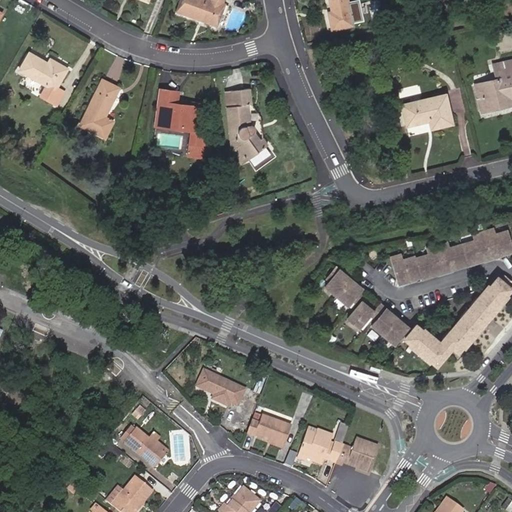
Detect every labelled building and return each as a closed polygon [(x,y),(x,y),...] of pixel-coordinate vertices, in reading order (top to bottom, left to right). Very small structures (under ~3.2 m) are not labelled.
[(222,0),(178,0),(175,12),(216,27),(225,4),(221,3),(222,0)] [(327,12),(330,29),(353,25),(349,0),(331,0),(333,11),(327,12)] [(20,73),(44,87),(39,97),(56,106),(63,93),(58,90),(69,71),(51,60),(47,67),(29,56),(20,73)] [(511,108),(511,61),(492,67),(496,82),(480,86),(488,114),(511,108)] [(104,81),(81,127),(102,138),(111,121),(100,116),(115,87),(104,81)] [(488,114),(480,86),(473,87),(481,116),(488,114)] [(250,107),(255,107),(252,89),(233,91),(235,109),(229,110),(236,155),(239,159),(245,154),(252,164),(273,152),(266,144),(262,146),(257,139),(259,137),(259,136),(259,135),(260,135),(260,134),(260,133),(260,132),(259,131),(259,130),(258,129),(257,129),(257,128),(256,128),(255,127),(254,127),(253,127),(250,107)] [(235,109),(233,91),(224,93),(226,110),(229,110),(235,109)] [(206,110),(176,105),(178,95),(159,92),(153,127),(190,133),(186,158),(206,161),(208,144),(200,143),(206,110)] [(447,96),(403,105),(408,124),(430,120),(433,131),(455,127),(447,96)] [(265,126),(255,107),(250,107),(253,127),(254,127),(255,127),(256,128),(257,128),(257,129),(258,129),(259,130),(259,131),(260,132),(260,133),(260,134),(260,135),(259,135),(259,136),(259,137),(257,139),(262,146),(266,144),(265,126)] [(245,168),(252,164),(245,154),(239,159),(245,168)] [(511,253),(511,236),(510,231),(498,234),(496,229),(475,235),(477,241),(452,249),(451,243),(429,250),(431,256),(419,259),(419,257),(407,261),(405,256),(394,259),(403,288),(411,285),(410,283),(425,278),(425,280),(441,276),(442,278),(457,273),(456,271),(486,261),(487,263),(503,259),(502,256),(511,253)] [(368,294),(339,270),(329,282),(333,284),(328,290),(351,308),(355,303),(358,305),(368,294)] [(463,353),(511,292),(511,280),(508,277),(505,281),(501,278),(450,342),(463,353)] [(416,333),(383,306),(376,314),(365,304),(351,321),(363,330),(374,317),(379,322),(375,327),(399,347),(403,341),(407,344),(409,341),(441,367),(452,354),(420,328),(416,333)] [(168,346),(159,340),(155,348),(163,353),(168,346)] [(243,387),(201,369),(195,385),(213,392),(212,395),(228,403),(229,400),(237,403),(243,387)] [(133,413),(138,418),(144,410),(139,406),(133,413)] [(256,419),(249,417),(243,432),(250,435),(251,433),(266,438),(266,437),(282,442),(289,422),(259,413),(256,419)] [(340,441),(347,423),(338,420),(332,437),(334,438),(340,441)] [(157,447),(145,437),(132,426),(120,440),(147,461),(157,447)] [(319,461),(321,456),(326,442),(330,431),(316,426),(315,430),(305,426),(295,453),(311,458),(319,461)] [(151,429),(145,437),(157,447),(147,461),(153,466),(166,448),(155,439),(158,435),(151,429)] [(340,441),(332,460),(340,463),(341,461),(353,465),(351,469),(365,475),(377,444),(354,435),(350,444),(340,441)] [(280,447),(282,442),(266,437),(266,438),(265,441),(280,447)] [(332,460),(340,441),(334,438),(332,444),(326,458),(332,460)] [(326,458),(332,444),(326,442),(321,456),(326,458)] [(311,458),(295,453),(294,456),(310,461),(311,458)] [(121,490),(109,505),(117,511),(131,511),(150,489),(133,475),(121,490)] [(83,484),(75,477),(67,488),(74,494),(83,484)] [(103,500),(109,505),(121,490),(115,485),(103,500)] [(216,510),(219,511),(245,511),(257,498),(241,485),(226,506),(222,502),(216,510)] [(271,496),(262,489),(257,495),(267,502),(271,496)] [(446,495),(435,510),(438,511),(449,497),(446,495)] [(438,511),(435,510),(433,511),(459,511),(463,507),(449,497),(438,511)] [(90,511),(94,511),(99,507),(93,502),(86,509),(90,511)]
